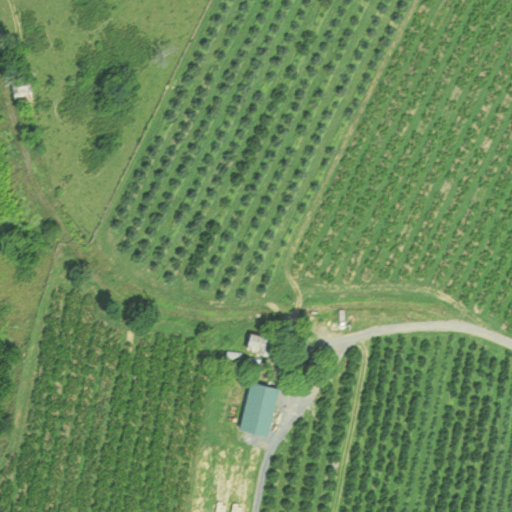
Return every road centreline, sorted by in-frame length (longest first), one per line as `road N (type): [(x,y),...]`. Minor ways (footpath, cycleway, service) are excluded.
road 1 (track): [(165,326),(108,315),(84,283),(52,268),(58,221),(0,101)]
road 2 (track): [(0,454),(52,268)]
